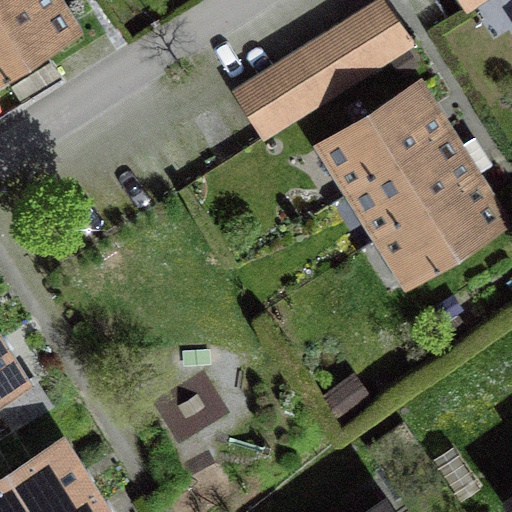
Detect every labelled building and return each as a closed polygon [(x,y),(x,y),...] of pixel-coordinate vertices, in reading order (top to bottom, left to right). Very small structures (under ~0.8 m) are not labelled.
[(0,77),(72,32),(51,0),(11,0),(0,7),(0,77)] [(387,3),(239,97),(263,135),(412,41),(387,3)] [(324,144),(352,187),(444,128),(416,86),(324,144)] [(352,187),(382,233),(475,174),(491,163),(474,137),(456,148),(444,128),(352,187)] [(504,218),(475,174),(382,233),(411,278),(504,218)] [(0,394),(23,380),(0,344),(0,394)] [(37,382),(0,405),(0,408),(13,429),(52,405),(37,382)] [(465,511),(402,421),(367,445),(412,511),(465,511)] [(0,478),(0,511),(63,511),(94,493),(61,440),(0,478)] [(106,511),(94,493),(63,511),(106,511)]
